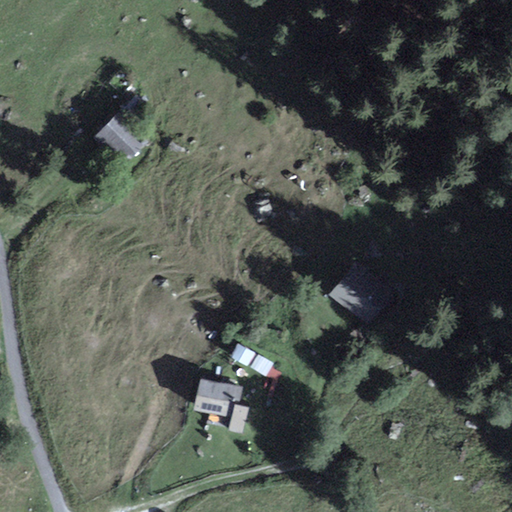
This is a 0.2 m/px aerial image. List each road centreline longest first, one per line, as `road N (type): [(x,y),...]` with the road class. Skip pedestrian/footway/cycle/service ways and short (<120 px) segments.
road 1 (track): [(113,511),(293,457),(365,405)]
road 2 (track): [(61,511),(23,380),(0,257)]
